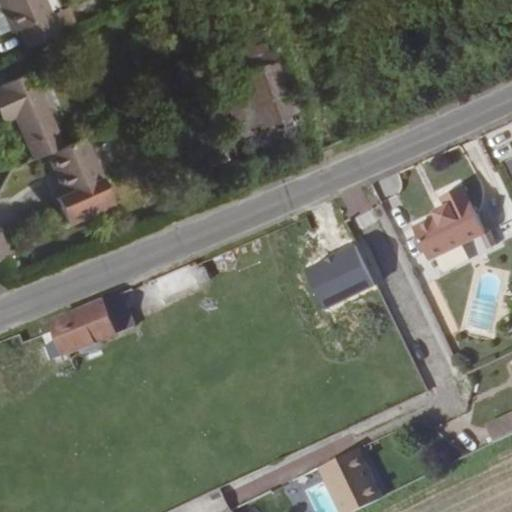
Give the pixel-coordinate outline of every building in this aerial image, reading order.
[(0,0),(0,2),(13,31),(18,28),(27,48),(61,33),(46,0),(0,0)] [(242,141),(298,121),(269,39),(212,60),(242,141)] [(0,84),(29,72),(20,51),(0,59),(0,84)] [(0,120),(2,124),(14,119),(32,160),(44,154),(61,146),(29,72),(0,84),(0,85),(1,88),(0,88),(0,120)] [(81,137),(61,146),(44,154),(63,195),(99,178),(81,137)] [(257,158),(248,162),(252,173),(261,169),(257,158)] [(442,215),(419,225),(435,258),(491,231),(471,190),(449,200),(452,206),(440,212),(442,215)] [(198,270),(195,264),(152,282),(159,300),(197,285),(192,272),(198,270)] [(22,341),(20,334),(0,341),(0,392),(3,399),(26,391),(26,390),(42,383),(35,367),(134,328),(121,294),(52,321),(56,332),(39,338),(38,335),(22,341)] [(511,411),(487,424),(495,440),(511,431),(511,411)] [(343,511),(346,511),(382,494),(359,446),(320,465),(343,511)]
